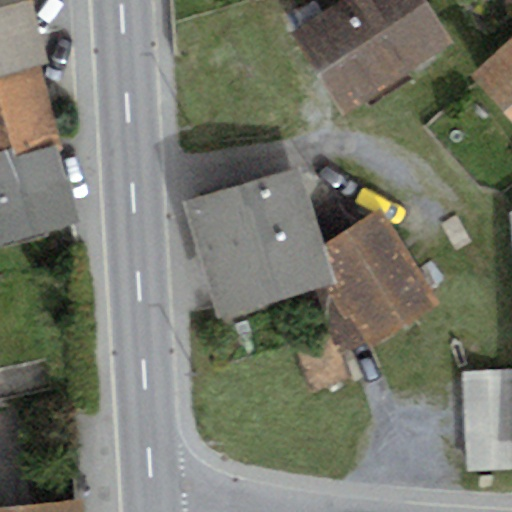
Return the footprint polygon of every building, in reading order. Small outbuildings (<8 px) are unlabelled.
[(0,0),(0,78),(36,69),(49,66),(30,0),(0,0)] [(424,0),(339,0),(290,33),(345,115),(453,43),(424,0)] [(511,37),(469,75),(511,123),(511,37)] [(57,142),(36,69),(0,78),(0,157),(52,144),(57,142)] [(52,144),(0,157),(0,242),(78,222),(66,179),(61,180),(52,144)] [(298,165),(181,201),(217,318),(323,286),(334,282),(323,246),(298,165)] [(442,301),(380,208),(323,246),(334,282),(323,286),(367,351),(442,301)] [(24,272),(0,277),(0,399),(49,389),(24,272)] [(347,378),(327,336),(292,352),(312,395),(347,378)] [(511,370),(460,373),(465,472),(511,470),(511,370)] [(84,511),(84,498),(0,505),(0,511),(84,511)]
